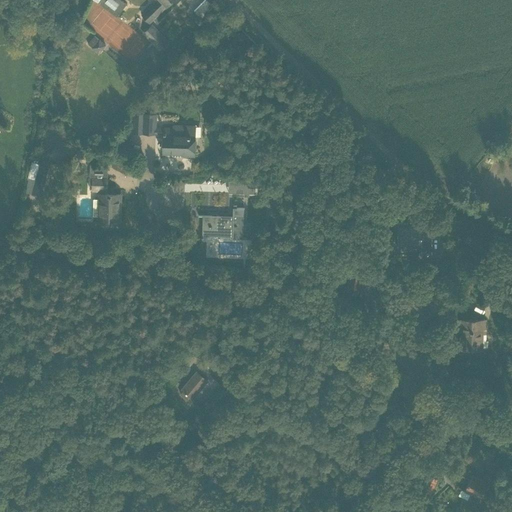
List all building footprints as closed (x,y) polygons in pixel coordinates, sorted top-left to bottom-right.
[(120,0),(94,0),(117,17),(126,4),(120,0)] [(149,23),(172,0),(156,0),(142,15),(149,23)] [(160,50),(168,42),(151,25),(143,33),(160,50)] [(99,53),(106,45),(94,35),(87,44),(89,45),(98,53),(99,53)] [(144,115),(143,133),(155,133),(163,133),(163,134),(164,134),(163,152),(173,152),(182,153),(182,155),(194,155),(194,149),(195,149),(196,141),(194,141),(194,137),(195,127),(173,126),(173,128),(155,128),(156,115),(156,114),(144,114),(144,115)] [(32,162),(24,193),(45,198),(52,168),(32,162)] [(106,190),(107,178),(90,178),(89,188),(92,188),(92,189),(100,189),(100,194),(100,199),(94,199),(93,215),(99,215),(99,221),(112,222),(112,223),(113,223),(113,220),(119,220),(120,195),(105,194),(106,190)] [(249,188),(249,181),(233,181),(232,193),(245,193),(245,187),(249,188)] [(236,207),(237,206),(233,206),(233,216),(198,215),(198,216),(204,216),(203,239),(204,234),(220,235),(220,233),(232,234),(232,238),(243,238),(244,208),(236,207)] [(408,226),(408,222),(398,222),(397,243),(397,245),(418,246),(418,258),(431,259),(432,237),(442,237),(443,223),(430,223),(430,226),(408,226)] [(469,244),(483,252),(489,256),(494,246),(488,243),(474,235),(472,239),(469,244)] [(378,268),(378,263),(371,263),(371,273),(353,273),(353,281),(339,280),(339,285),(340,285),(340,294),(339,294),(339,303),(339,304),(340,305),(341,305),(342,305),(343,305),(343,304),(344,303),(354,303),(354,290),(365,290),(364,317),(375,317),(375,285),(372,285),(372,281),(384,281),(384,268),(378,268)] [(510,295),(505,290),(498,284),(488,294),(500,305),(510,295)] [(486,341),(486,320),(461,320),(461,327),(465,328),(464,337),(461,337),(460,338),(461,338),(461,340),(460,340),(460,350),(465,350),(465,348),(482,348),(482,346),(479,346),(479,341),(486,341)] [(192,398),(208,380),(197,371),(181,389),(183,391),(180,394),(186,399),(189,396),(192,398)] [(430,497),(440,472),(431,468),(421,493),(430,497)] [(478,502),(488,482),(472,475),(464,491),(470,494),(469,498),(478,502)]
